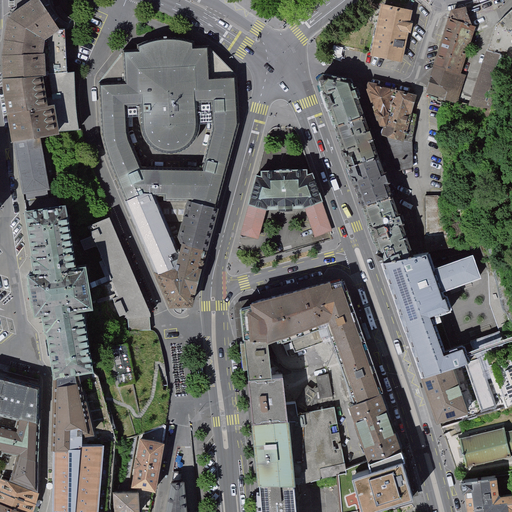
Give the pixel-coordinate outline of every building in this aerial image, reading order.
[(2,78),(44,68),(41,46),(56,32),(36,0),(35,0),(6,13),(4,26),(1,54),(2,78)] [(412,13),(384,7),(374,55),(402,60),(408,34),(411,35),(413,27),(410,26),(412,13)] [(475,33),(467,11),(453,16),(428,97),(456,105),(465,77),(461,76),(475,33)] [(511,33),(511,32),(511,30),(511,12),(496,28),(474,100),(497,106),(509,56),(511,55),(511,33)] [(65,31),(56,32),(41,46),(44,68),(45,75),(50,74),(68,73),(65,31)] [(99,78),(102,126),(109,154),(122,183),(127,195),(152,188),(160,188),(166,188),(166,193),(192,194),(192,196),(217,202),(239,121),(238,77),(230,69),(209,47),(193,47),(193,42),(184,39),(174,38),(164,38),(154,40),(146,42),(139,45),(139,50),(122,50),(99,78)] [(45,75),(44,68),(2,78),(3,88),(8,115),(47,101),(45,75)] [(79,130),(72,72),(68,73),(50,74),(52,99),(56,132),(79,130)] [(366,227),(379,265),(411,256),(404,215),(405,214),(403,207),(400,207),(357,95),(359,95),(357,88),(355,88),(351,81),(328,76),(318,85),(326,108),(329,119),(342,157),(346,168),(366,227)] [(417,97),(370,85),(368,90),(377,115),(376,116),(381,128),(385,130),(383,138),(384,138),(404,143),(412,114),(417,97)] [(8,115),(13,144),(41,136),(56,132),(52,99),(47,101),(8,115)] [(418,115),(412,114),(404,143),(384,138),(397,170),(413,167),(413,144),(418,115)] [(41,136),(13,144),(23,212),(54,206),(41,136)] [(315,236),(332,231),(312,169),(309,169),(309,164),(267,164),(267,170),(261,168),(243,234),(260,239),(269,210),(280,210),(280,212),(295,212),(295,210),(306,209),(315,236)] [(205,250),(180,243),(160,188),(152,188),(127,195),(140,227),(144,239),(173,309),(190,309),(200,270),(205,250)] [(453,191),(424,192),(427,252),(454,242),(453,191)] [(180,243),(205,250),(217,202),(192,196),(180,243)] [(50,361),(53,382),(81,377),(95,375),(84,311),(96,309),(88,263),(77,265),(71,235),(66,204),(54,206),(23,212),(31,257),(30,257),(32,273),(33,272),(34,276),(27,277),(29,286),(27,286),(31,309),(32,309),(34,316),(32,316),(33,321),(41,319),(44,338),(45,337),(50,361)] [(131,332),(153,330),(152,314),(112,217),(90,227),(92,230),(81,236),(87,250),(98,245),(103,256),(100,258),(110,277),(112,276),(121,296),(116,299),(122,311),(127,309),(130,317),(131,332)] [(411,256),(379,265),(420,376),(453,365),(466,361),(471,359),(470,354),(466,345),(444,353),(435,325),(442,323),(439,316),(452,312),(444,291),(481,278),(472,252),(433,266),(427,252),(411,256)] [(354,407),(383,397),(369,357),(353,310),(344,283),(335,286),(334,283),(284,297),(249,307),(250,310),(241,313),(244,343),(267,345),(267,347),(281,341),(282,345),(292,341),(296,352),(331,339),(354,407)] [(138,380),(129,343),(111,347),(120,384),(138,380)] [(246,366),(248,384),(272,381),(267,347),(267,345),(244,343),(246,366)] [(480,356),(471,359),(466,361),(482,407),(483,410),(497,405),(480,356)] [(453,365),(469,412),(482,407),(466,361),(453,365)] [(453,365),(420,376),(436,423),(469,412),(453,365)] [(0,415),(39,426),(41,386),(0,375),(0,415)] [(54,447),(54,451),(70,450),(70,447),(82,445),(83,433),(95,430),(88,403),(81,377),(53,382),(54,447)] [(248,384),(253,428),(288,424),(285,403),(282,380),(272,381),(248,384)] [(370,469),(403,456),(383,397),(354,407),(349,410),(367,463),(370,469)] [(340,478),(347,476),(346,473),(342,446),(335,407),(317,411),(299,415),(297,402),(285,403),(288,424),(253,428),(255,453),(262,491),(296,489),(340,478)] [(19,458),(38,463),(39,426),(0,415),(0,453),(1,454),(19,458)] [(505,426),(460,437),(467,466),(510,455),(510,454),(511,453),(511,430),(506,431),(505,426)] [(156,490),(165,441),(140,437),(132,486),(156,490)] [(99,511),(103,446),(82,445),(70,447),(70,450),(54,451),(52,511),(99,511)] [(0,458),(0,475),(38,492),(38,463),(19,458),(1,454),(0,458)] [(346,473),(347,476),(340,478),(342,511),(391,511),(415,505),(403,456),(370,469),(367,463),(346,473)] [(173,472),(165,511),(189,511),(187,477),(185,477),(185,471),(173,472)] [(498,473),(462,477),(463,488),(467,488),(469,511),(511,511),(511,492),(502,493),(500,491),(498,473)] [(18,490),(0,483),(0,506),(10,510),(18,490)] [(297,511),(296,489),(262,491),(263,511),(297,511)] [(31,511),(38,498),(18,490),(10,510),(14,511),(31,511)] [(113,491),(113,511),(140,511),(139,490),(113,491)]
